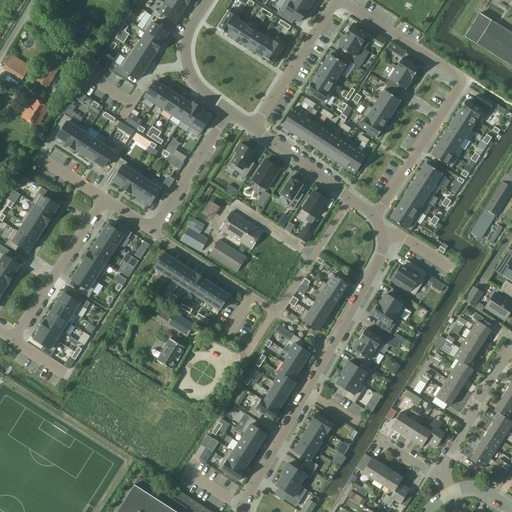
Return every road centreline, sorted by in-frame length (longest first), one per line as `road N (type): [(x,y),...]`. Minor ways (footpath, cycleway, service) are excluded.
road 1 (residential): [(373,217),(383,234),(374,268),(244,511)]
road 2 (residential): [(151,229),(277,312),(350,199)]
road 3 (residential): [(373,217),(457,88),(456,72),(434,58)]
road 4 (residential): [(103,198),(11,342)]
road 5 (residential): [(253,127),(337,0)]
road 6 (residential): [(437,473),(511,345)]
road 7 (residential): [(228,111),(151,229)]
road 8 (residential): [(208,0),(186,45),(189,71),(228,111)]
road 9 (residential): [(253,127),(350,199)]
